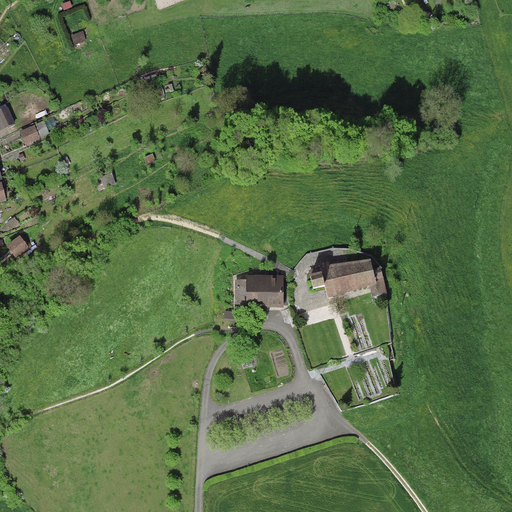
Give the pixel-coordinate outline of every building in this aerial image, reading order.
[(70,0),(62,4),(64,10),(73,6),(70,0)] [(83,31),(71,35),(74,45),(86,41),(83,31)] [(7,106),(0,108),(0,116),(6,128),(15,123),(7,106)] [(35,125),(20,131),(26,145),(41,139),(35,125)] [(156,162),(153,153),(143,157),(147,166),(156,162)] [(116,184),(112,173),(100,177),(105,188),(116,184)] [(19,224),(15,217),(6,223),(11,230),(19,224)] [(20,236),(7,245),(11,250),(16,257),(29,247),(20,236)] [(309,271),(313,288),(325,286),(327,297),(370,287),(371,292),(372,297),(386,294),(387,294),(381,267),(373,269),(371,258),(330,264),(329,261),(319,263),(321,269),(309,271)] [(267,308),(284,307),(284,276),(247,276),(247,280),(235,280),(236,306),(267,306),(267,308)] [(237,311),(225,310),(224,320),(236,321),(237,311)]
